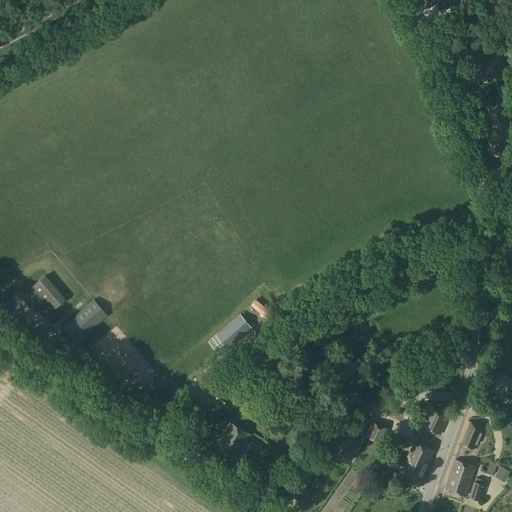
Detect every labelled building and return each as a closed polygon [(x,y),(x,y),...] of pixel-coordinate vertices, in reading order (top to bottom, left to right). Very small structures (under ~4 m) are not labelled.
[(424,0),(428,5),(435,0),(442,12),(463,0),(424,0)] [(498,55),(483,60),(488,75),(504,70),(498,55)] [(495,135),(490,144),(492,144),(491,146),(490,148),(493,152),(497,154),(501,153),(503,150),(505,151),(511,136),(511,128),(504,104),(496,107),(499,114),(491,117),(495,128),(494,129),(493,130),(493,133),(494,134),(495,135)] [(46,275),(29,289),(50,313),(66,299),(46,275)] [(94,299),(62,327),(75,342),(107,315),(94,299)] [(256,299),(252,305),(268,318),(272,312),(256,299)] [(308,301),(297,306),(301,315),(313,309),(308,301)] [(218,332),(209,341),(221,355),(231,346),(252,328),(240,314),(218,332)] [(279,339),(270,347),(278,356),(287,348),(279,339)] [(226,361),(220,368),(229,377),(235,371),(226,361)] [(353,374),(357,367),(348,362),(344,370),(353,374)] [(411,364),(409,376),(418,377),(420,365),(411,364)] [(264,372),(260,375),(271,385),(274,383),(264,372)] [(361,373),(354,383),(362,389),(368,378),(361,373)] [(163,379),(148,392),(160,405),(175,392),(163,379)] [(208,398),(205,403),(214,409),(210,416),(214,418),(218,412),(218,413),(219,412),(222,407),(231,392),(217,384),(208,398)] [(381,388),(375,398),(383,403),(389,394),(381,388)] [(431,409),(423,426),(442,433),(449,416),(431,409)] [(469,420),(460,443),(475,449),(477,444),(474,442),(478,432),(481,433),(484,427),(469,420)] [(373,421),(366,435),(382,443),(389,429),(373,421)] [(231,422),(217,446),(236,457),(245,440),(249,443),(253,435),(231,422)] [(347,434),(337,454),(351,460),(361,441),(359,440),(361,435),(351,430),(348,435),(347,434)] [(377,465),(373,473),(390,481),(395,472),(397,468),(402,470),(402,471),(420,480),(434,451),(416,442),(407,460),(398,456),(390,471),(377,465)] [(456,460),(446,487),(467,494),(476,467),(456,460)] [(501,467),(497,475),(507,480),(511,472),(501,467)] [(284,470),(280,477),(290,483),(294,476),(284,470)] [(475,481),(470,496),(479,499),(484,484),(483,484),(485,480),(476,477),(475,481)]
